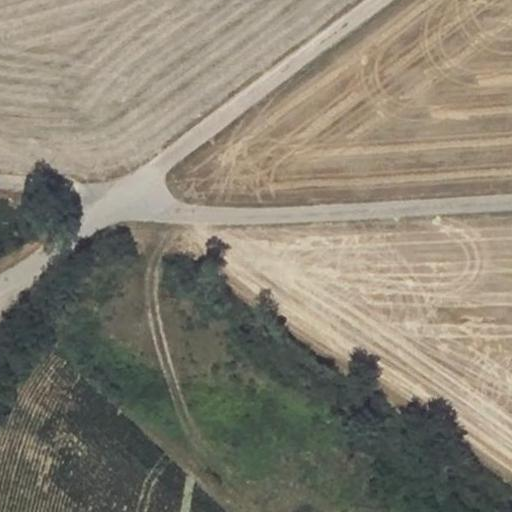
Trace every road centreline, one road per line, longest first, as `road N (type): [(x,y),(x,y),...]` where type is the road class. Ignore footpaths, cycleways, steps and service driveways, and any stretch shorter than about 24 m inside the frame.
road 1 (track): [(0,285),(124,206),(511,199)]
road 2 (track): [(124,206),(223,110),(371,0)]
road 3 (track): [(124,206),(0,193)]
